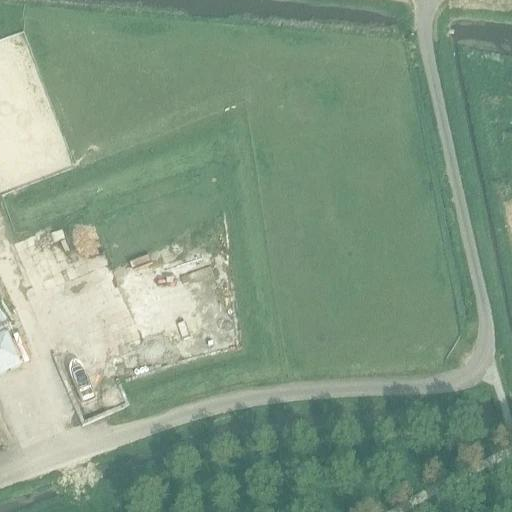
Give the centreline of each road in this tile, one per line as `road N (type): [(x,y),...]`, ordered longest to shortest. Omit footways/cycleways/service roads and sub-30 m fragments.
road 1 (unclassified): [(0,483),(220,404),(285,392),(444,385),(480,367),(489,350),(487,324),(419,0)]
road 2 (unknown): [(379,511),(476,457),(501,431),(496,400),(475,372)]
